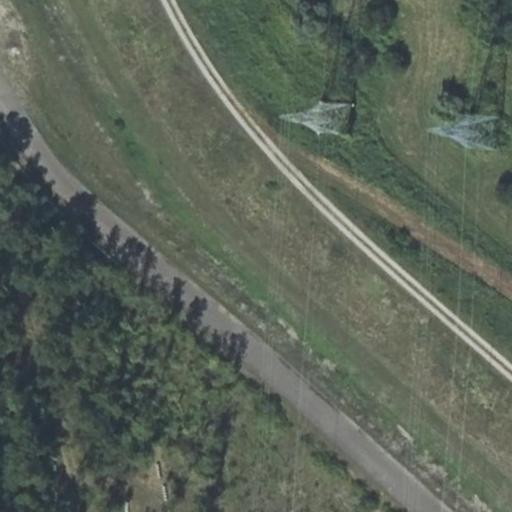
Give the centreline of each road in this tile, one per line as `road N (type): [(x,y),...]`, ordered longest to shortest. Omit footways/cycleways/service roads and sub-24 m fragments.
road 1 (unclassified): [(433,511),(41,156),(0,88)]
road 2 (track): [(511,365),(264,140),(199,55),(171,0)]
